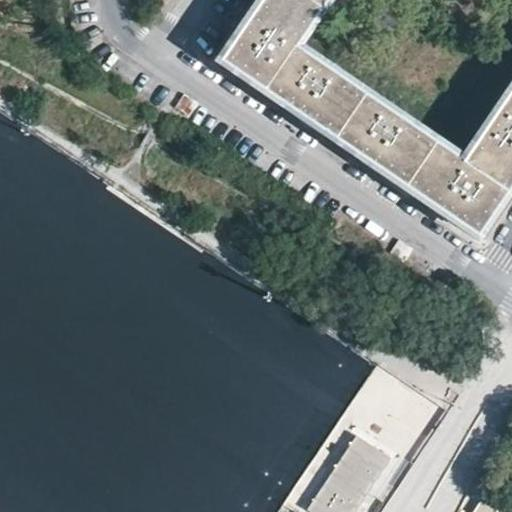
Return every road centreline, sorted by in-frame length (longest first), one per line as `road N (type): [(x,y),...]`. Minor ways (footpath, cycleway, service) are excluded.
road 1 (residential): [(511,295),(129,32),(120,0)]
road 2 (residential): [(511,369),(426,511)]
